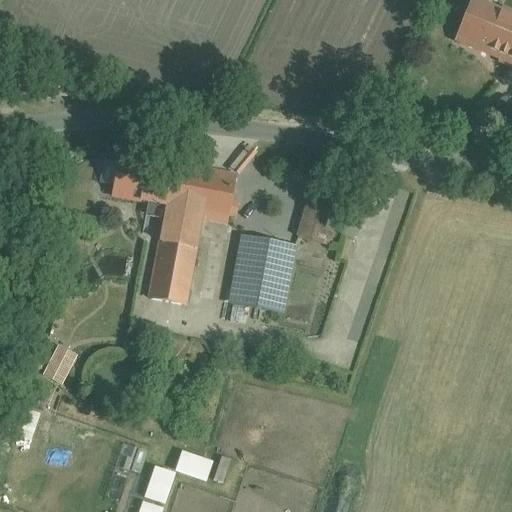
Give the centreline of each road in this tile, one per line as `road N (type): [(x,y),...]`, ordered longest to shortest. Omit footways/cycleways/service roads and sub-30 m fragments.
road 1 (unclassified): [(0,132),(130,114),(511,183)]
road 2 (unknown): [(130,114),(63,344)]
road 3 (track): [(130,114),(0,91)]
